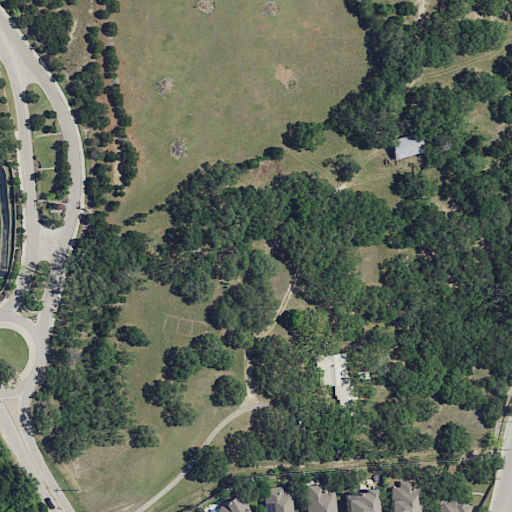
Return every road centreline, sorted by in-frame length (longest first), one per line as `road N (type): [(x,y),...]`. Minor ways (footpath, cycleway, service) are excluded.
road 1 (residential): [(63,248),(73,144),(46,78),(16,52)]
road 2 (residential): [(16,52),(28,240)]
road 3 (tertiary): [(1,314),(12,388),(37,369),(41,353),(32,328),(1,314)]
road 4 (tertiary): [(66,511),(25,427),(27,381)]
road 5 (tertiary): [(0,409),(63,511)]
